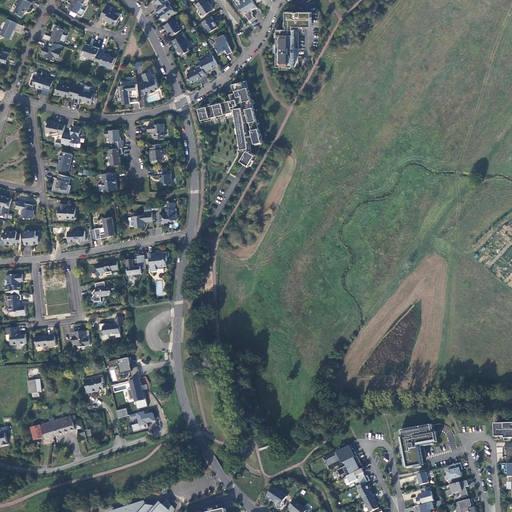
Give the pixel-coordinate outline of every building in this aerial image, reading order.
[(32,3),(27,0),(18,0),(17,1),(15,3),(16,5),(18,6),(15,11),(19,14),(18,15),(22,17),(25,12),(24,12),(26,10),(27,11),(32,3)] [(68,0),(68,1),(72,4),(69,8),(77,13),(80,9),(81,8),(86,0),(68,0)] [(155,0),(157,2),(153,4),(157,10),(164,5),(162,2),(164,0),(155,0)] [(204,0),(203,0),(197,4),(204,16),(213,10),(210,5),(211,5),(208,1),(206,2),(204,0)] [(258,8),(252,0),(244,0),(242,1),(243,2),(239,5),(242,9),(248,17),(250,21),(255,18),(253,15),(254,14),(252,11),(254,9),(254,10),(258,8)] [(178,12),(174,7),(173,7),(171,5),(172,4),(170,1),(164,5),(157,10),(160,13),(161,14),(162,14),(162,15),(162,16),(162,17),(162,18),(161,18),(162,19),(163,19),(163,20),(164,20),(165,20),(166,20),(167,20),(169,18),(169,16),(172,16),(178,12)] [(112,7),(107,5),(101,17),(105,19),(105,20),(107,21),(108,22),(111,23),(112,23),(116,25),(116,24),(117,25),(120,20),(119,20),(118,20),(120,16),(116,14),(116,13),(110,10),(112,7)] [(288,30),(279,30),(279,67),(295,67),(295,64),(295,57),(295,30),(295,27),(305,27),(306,14),(304,14),(304,12),(304,11),(299,11),(299,10),(296,10),(287,12),(287,27),(288,27),(288,30)] [(214,20),(212,16),(202,23),(204,27),(206,26),(210,33),(218,27),(214,20)] [(21,32),(23,26),(8,19),(3,30),(0,31),(0,38),(6,36),(11,39),(15,29),(21,32)] [(182,30),(175,19),(164,26),(168,31),(169,30),(173,36),(182,30)] [(65,30),(55,24),(53,30),(54,30),(52,37),(45,34),(44,38),(50,41),(51,41),(59,44),(60,43),(61,40),(65,30)] [(183,35),(173,41),(175,45),(177,49),(178,49),(182,56),(191,50),(189,47),(190,46),(188,43),(189,42),(186,38),(185,39),(183,35)] [(225,35),(216,39),(218,43),(216,44),(218,49),(216,50),(219,55),(224,53),(224,52),(226,51),(228,55),(233,52),(226,39),(227,39),(225,35)] [(63,46),(59,44),(51,41),(49,46),(49,45),(48,48),(45,47),(42,53),(45,54),(44,57),(51,59),(53,56),(55,55),(56,56),(60,58),(62,51),(61,50),(63,46)] [(91,59),(96,60),(100,49),(100,48),(94,46),(93,46),(93,47),(91,46),(90,45),(86,44),(84,50),(86,50),(84,55),(90,57),(91,59)] [(105,51),(100,49),(96,60),(101,62),(100,66),(103,67),(105,66),(112,68),(115,58),(108,56),(109,54),(104,53),(105,51)] [(3,62),(7,64),(9,56),(0,53),(0,71),(2,66),(0,65),(0,63),(0,62),(3,62)] [(210,57),(200,62),(202,65),(205,73),(210,70),(211,69),(212,69),(215,68),(210,57)] [(202,65),(197,67),(198,69),(188,74),(190,78),(189,79),(192,84),(196,82),(196,81),(202,78),(202,77),(207,75),(205,73),(202,65)] [(148,72),(142,75),(145,82),(141,83),(143,88),(144,88),(145,89),(144,91),(145,94),(150,93),(150,94),(155,92),(155,90),(159,89),(155,79),(154,80),(152,74),(151,72),(148,72)] [(51,89),(55,78),(47,76),(47,78),(43,77),(42,77),(37,76),(35,77),(34,79),(32,78),(30,84),(31,85),(34,86),(34,85),(39,87),(38,88),(43,90),(44,87),(51,89)] [(121,86),(118,86),(119,95),(122,94),(123,104),(131,103),(130,97),(139,96),(137,84),(133,84),(132,80),(120,82),(121,86)] [(242,96),(243,95),(256,143),(263,142),(249,87),(247,88),(245,81),(234,84),(235,91),(237,91),(239,97),(242,96)] [(70,96),(74,98),(78,85),(73,84),(72,86),(67,85),(66,86),(59,84),(57,90),(56,91),(55,94),(60,95),(61,94),(64,95),(69,97),(70,96)] [(83,86),(78,85),(74,98),(79,99),(79,100),(86,102),(87,103),(91,105),(93,100),(94,99),(96,94),(90,92),(89,90),(83,88),(83,86)] [(236,112),(242,149),(250,148),(243,107),(236,109),(232,109),(231,101),(200,106),(202,120),(233,115),(232,112),(236,112)] [(60,135),(60,134),(63,135),(64,132),(66,125),(57,123),(57,124),(55,124),(55,122),(45,123),(47,132),(52,133),(52,136),(60,135)] [(164,124),(148,126),(148,132),(153,132),(154,134),(155,134),(155,138),(157,139),(163,138),(165,137),(164,129),(165,128),(164,124)] [(64,132),(63,135),(62,143),(66,144),(75,146),(76,143),(79,144),(81,137),(80,137),(82,128),(74,126),(72,132),(70,133),(64,132)] [(116,141),(117,148),(123,148),(124,148),(123,140),(122,140),(120,129),(105,131),(106,137),(110,136),(111,142),(115,141),(116,141)] [(163,144),(151,145),(151,150),(150,150),(151,155),(152,154),(152,156),(151,156),(152,162),(158,162),(158,160),(164,159),(163,153),(165,153),(165,148),(164,149),(164,148),(163,144)] [(123,148),(117,148),(110,149),(110,154),(108,154),(109,161),(111,160),(111,165),(115,165),(116,166),(121,166),(120,154),(123,154),(123,148)] [(256,155),(248,150),(242,161),(250,165),(256,155)] [(58,164),(57,169),(69,172),(73,156),(72,154),(63,152),(61,153),(60,156),(61,158),(60,164),(58,164)] [(167,167),(160,168),(161,175),(160,175),(161,186),(167,185),(167,184),(173,183),(171,171),(167,171),(167,167)] [(117,180),(116,172),(102,174),(104,191),(118,190),(117,183),(116,183),(116,180),(117,180)] [(58,181),(57,181),(55,187),(67,190),(69,185),(70,185),(70,181),(71,177),(58,174),(57,178),(58,179),(58,181)] [(8,212),(9,207),(10,208),(12,199),(6,197),(6,196),(2,195),(1,196),(0,195),(0,206),(4,208),(3,211),(8,212)] [(16,201),(14,208),(23,210),(21,217),(28,218),(28,217),(33,218),(33,217),(34,217),(35,214),(34,213),(34,212),(32,212),(34,205),(26,203),(26,202),(18,201),(18,202),(16,201)] [(66,217),(66,219),(77,219),(77,216),(76,215),(76,207),(71,207),(71,208),(68,207),(68,205),(60,203),(59,210),(58,210),(57,216),(66,217)] [(166,213),(160,213),(160,221),(162,221),(162,224),(168,224),(169,222),(172,222),(172,219),(177,220),(177,213),(176,213),(175,213),(176,208),(168,208),(167,212),(166,213)] [(154,221),(152,212),(145,213),(145,215),(133,216),(133,217),(133,220),(134,221),(135,227),(136,228),(145,227),(145,223),(146,222),(154,221)] [(107,236),(116,234),(113,217),(104,218),(106,233),(101,234),(100,228),(95,229),(97,239),(107,237),(107,236)] [(68,231),(69,242),(86,241),(85,231),(80,231),(78,229),(73,229),(74,231),(68,231)] [(16,245),(22,244),(21,233),(17,234),(17,232),(15,230),(5,231),(3,234),(3,239),(6,245),(13,244),(13,242),(16,242),(16,245)] [(30,231),(29,230),(24,231),(25,244),(31,244),(31,243),(33,242),(35,244),(39,243),(39,236),(37,236),(36,231),(30,231)] [(156,254),(149,254),(150,264),(151,264),(152,272),(158,272),(157,270),(158,270),(164,269),(164,267),(167,266),(166,261),(168,261),(168,257),(169,257),(170,254),(169,252),(162,253),(162,256),(160,256),(159,255),(156,255),(156,254)] [(146,266),(145,256),(138,256),(138,259),(138,262),(137,262),(136,262),(134,262),(134,260),(127,260),(128,276),(133,275),(133,278),(135,279),(137,279),(138,278),(138,275),(142,274),(141,269),(141,267),(145,266),(146,266)] [(110,262),(100,263),(98,267),(96,267),(93,273),(100,277),(101,274),(106,274),(107,275),(112,274),(112,271),(119,269),(117,262),(110,263),(110,262)] [(20,291),(21,291),(21,284),(20,284),(20,282),(24,282),(23,274),(6,276),(6,280),(8,282),(9,287),(6,287),(7,293),(12,292),(12,291),(20,291)] [(96,294),(92,299),(96,303),(102,302),(101,297),(116,295),(115,286),(106,287),(105,282),(96,284),(97,289),(94,292),(96,294)] [(20,300),(22,300),(21,295),(20,295),(12,296),(6,297),(7,302),(6,302),(6,306),(8,308),(8,312),(10,313),(15,312),(16,316),(27,315),(26,306),(23,306),(22,307),(21,306),(20,300)] [(111,335),(114,335),(114,336),(116,336),(116,338),(121,337),(120,327),(124,326),(123,317),(115,318),(116,325),(112,326),(110,325),(109,324),(107,324),(105,324),(100,324),(100,330),(104,330),(104,331),(103,331),(104,334),(105,336),(111,335)] [(7,335),(11,335),(12,345),(27,344),(26,334),(19,335),(18,334),(17,328),(6,329),(7,335)] [(90,339),(86,339),(86,336),(87,336),(86,331),(74,332),(75,337),(73,337),(74,345),(78,345),(79,348),(86,347),(86,346),(91,345),(90,339)] [(36,343),(37,348),(43,347),(43,348),(57,346),(55,335),(45,336),(45,337),(42,338),(42,337),(35,338),(35,342),(36,343)] [(119,359),(108,362),(110,367),(120,365),(122,373),(130,371),(132,377),(128,378),(129,381),(141,378),(138,367),(133,368),(130,357),(119,360),(119,359)] [(85,380),(88,394),(93,392),(93,393),(97,392),(97,391),(104,389),(103,384),(104,383),(102,378),(96,379),(95,379),(91,380),(91,379),(85,380)] [(39,379),(28,381),(29,394),(40,393),(39,379)] [(127,409),(117,411),(119,418),(129,416),(127,409)] [(145,412),(129,415),(131,421),(138,419),(139,424),(132,425),(133,432),(147,429),(147,431),(161,428),(158,418),(155,419),(154,413),(146,415),(145,412)] [(71,416),(42,425),(45,439),(76,430),(71,416)] [(510,424),(496,424),(497,437),(506,437),(506,439),(511,438),(511,420),(510,421),(510,424)] [(405,469),(426,465),(422,447),(438,444),(434,428),(433,424),(398,430),(405,469)] [(41,425),(23,430),(26,443),(44,438),(41,425)] [(6,427),(0,428),(0,445),(3,445),(3,446),(8,445),(6,433),(7,432),(6,427)] [(337,456),(326,461),(327,463),(326,463),(327,466),(328,465),(329,467),(342,460),(344,463),(346,463),(358,457),(356,452),(353,454),(352,451),(354,449),(352,445),(336,454),(337,456)] [(358,456),(358,457),(346,463),(347,466),(338,471),(341,476),(346,474),(348,477),(363,469),(364,469),(358,456)] [(462,463),(451,466),(452,471),(448,472),(450,481),(452,480),(454,485),(460,483),(459,478),(464,477),(462,470),(464,470),(462,463)] [(348,477),(351,484),(359,480),(361,485),(367,483),(371,481),(368,476),(366,478),(364,474),(365,473),(363,469),(348,477)] [(427,473),(418,475),(421,486),(430,483),(427,473)] [(454,485),(451,486),(452,490),(448,491),(449,497),(454,496),(454,494),(461,492),(462,498),(469,496),(466,487),(470,487),(468,481),(460,483),(454,485)] [(361,485),(358,487),(360,490),(359,491),(361,495),(361,494),(364,499),(373,495),(371,490),(372,489),(370,485),(368,486),(367,483),(361,485)] [(271,501),(272,500),(277,503),(278,509),(282,508),(285,504),(285,502),(288,496),(278,490),(273,487),(267,498),(271,501)] [(422,490),(423,494),(421,495),(422,497),(417,499),(419,506),(434,502),(435,502),(431,487),(422,490)] [(364,499),(370,511),(372,511),(380,508),(377,502),(375,498),(373,495),(364,499)] [(457,508),(458,511),(477,511),(476,507),(475,508),(473,508),(472,506),(474,506),(472,499),(457,503),(459,508),(457,508)] [(144,502),(114,511),(173,511),(175,510),(168,500),(157,511),(155,510),(158,507),(146,505),(144,502)] [(308,511),(310,510),(305,507),(304,508),(295,500),(289,507),(293,510),(291,511),(308,511)] [(435,509),(434,502),(419,506),(416,507),(417,511),(419,511),(418,511),(432,511),(432,510),(435,509)]
